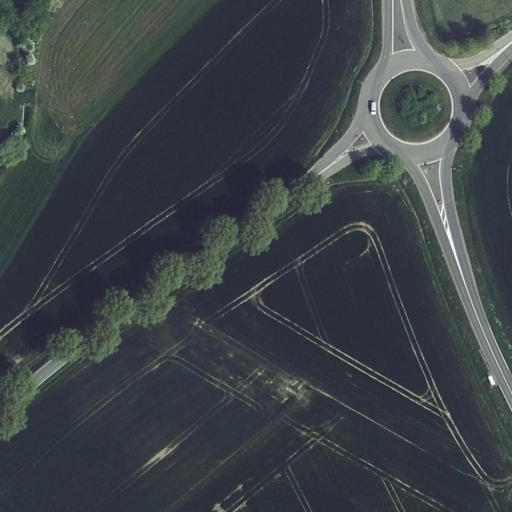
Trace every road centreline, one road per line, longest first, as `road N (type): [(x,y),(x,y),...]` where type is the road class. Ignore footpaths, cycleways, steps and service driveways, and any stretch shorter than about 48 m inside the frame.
road 1 (tertiary): [(0,411),(71,350),(287,197)]
road 2 (tertiary): [(472,306),(446,186),(456,131)]
road 3 (tertiary): [(404,152),(472,306)]
road 4 (tertiary): [(369,101),(344,145),(287,197)]
road 5 (tertiary): [(287,197),(358,153),(398,150)]
